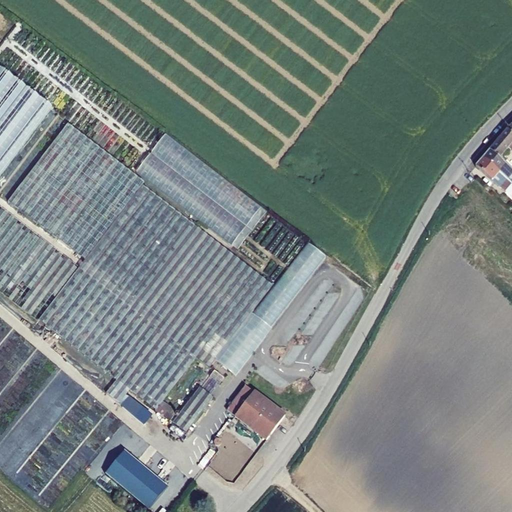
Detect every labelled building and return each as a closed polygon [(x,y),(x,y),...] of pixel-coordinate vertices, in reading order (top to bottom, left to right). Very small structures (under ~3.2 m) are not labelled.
[(42,76),(84,108),(97,92),(55,60),(42,76)] [(0,139),(17,150),(43,111),(24,98),(0,135),(0,139)] [(55,158),(74,131),(66,125),(47,152),(55,158)] [(511,135),(507,131),(490,151),(502,162),(504,160),(501,158),(509,149),(511,151),(511,135)] [(236,250),(263,216),(258,207),(163,132),(162,140),(185,158),(185,162),(200,174),(193,174),(193,180),(202,181),(214,201),(219,202),(218,212),(234,213),(229,220),(233,222),(230,226),(234,229),(227,233),(219,227),(225,223),(221,216),(211,222),(208,222),(203,218),(199,221),(206,226),(207,224),(211,231),(236,250)] [(511,171),(502,162),(490,151),(482,159),(511,185),(511,171)] [(511,185),(482,159),(475,168),(500,190),(501,189),(505,192),(511,185)] [(83,262),(14,209),(201,379),(274,285),(143,185),(83,262)] [(493,210),(475,192),(468,198),(471,201),(456,216),(472,232),(493,210)] [(0,197),(0,292),(168,422),(201,379),(14,209),(0,197)] [(511,244),(509,242),(502,249),(495,243),(484,254),(503,273),(505,271),(511,278),(511,244)] [(252,316),(270,330),(325,258),(306,244),(252,316)] [(253,392),(234,416),(267,439),(285,415),(253,392)] [(268,458),(269,443),(259,443),(259,458),(268,458)]
